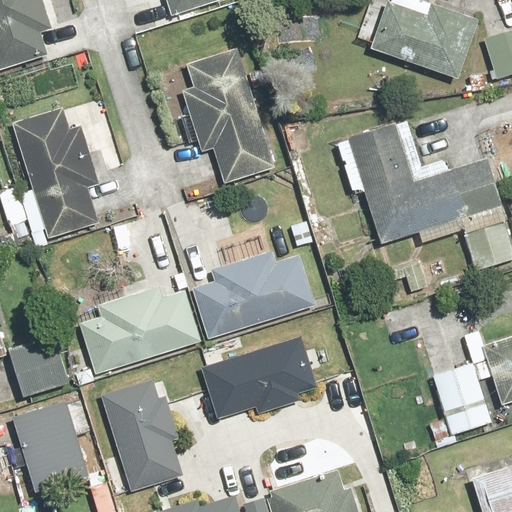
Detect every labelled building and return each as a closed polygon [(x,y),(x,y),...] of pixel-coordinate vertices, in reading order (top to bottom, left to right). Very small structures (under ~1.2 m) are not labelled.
[(0,0),(0,77),(60,59),(42,0),(0,0)] [(224,0),(156,0),(164,23),(225,3),(224,0)] [(383,0),(380,0),(363,55),(454,84),(478,12),(441,0),(427,0),(424,13),(383,0)] [(511,28),(478,39),(494,86),(511,79),(511,28)] [(222,54),(181,67),(188,91),(170,96),(190,160),(209,154),(218,183),(275,166),(255,102),(238,107),(222,54)] [(74,101),(5,123),(42,241),(110,220),(74,101)] [(403,121),(336,142),(352,198),(361,195),(377,247),(415,236),(418,245),(459,233),(472,274),(511,262),(511,245),(485,155),(419,174),(403,121)] [(184,281),(203,344),(314,310),(294,247),(184,281)] [(71,313),(91,378),(196,346),(176,281),(71,313)] [(511,336),(478,347),(497,411),(511,406),(511,336)] [(51,337),(5,351),(21,402),(66,388),(51,337)] [(300,338),(190,375),(208,427),(318,389),(300,338)] [(475,362),(429,376),(448,437),(494,424),(475,362)] [(149,382),(95,401),(129,496),(182,477),(149,382)] [(78,397),(9,418),(33,495),(87,479),(75,441),(90,437),(78,397)] [(511,511),(511,464),(465,478),(474,511),(511,511)] [(352,511),(340,473),(246,502),(248,511),(352,511)] [(184,511),(235,511),(230,496),(184,511)]
